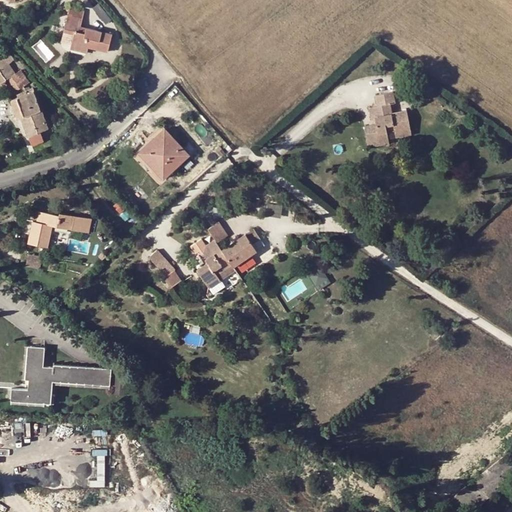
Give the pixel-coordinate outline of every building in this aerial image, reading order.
[(88,48),(107,53),(112,34),(86,27),(84,33),(78,32),(80,26),(84,11),(69,7),(62,32),(72,36),(70,45),(69,49),(87,53),(88,48)] [(72,36),(62,32),(59,42),(70,45),(72,36)] [(14,55),(6,47),(0,51),(0,55),(6,62),(14,55)] [(7,77),(13,72),(6,62),(0,55),(0,80),(1,82),(7,77)] [(7,77),(13,85),(19,86),(22,83),(13,72),(7,77)] [(408,87),(418,94),(424,86),(413,78),(408,87)] [(424,101),(431,92),(424,86),(418,94),(417,95),(424,101)] [(45,127),(32,90),(8,99),(14,119),(19,118),(24,133),(39,128),(45,127)] [(394,106),(392,95),(374,98),(376,109),(373,109),(375,127),(369,128),(363,129),(366,148),(372,147),(380,146),(378,136),(388,135),(392,134),(392,137),(409,135),(406,113),(390,116),(389,107),(394,106)] [(375,127),(373,109),(366,110),(369,128),(375,127)] [(39,128),(24,133),(27,142),(42,137),(39,128)] [(164,128),(138,150),(162,177),(188,154),(164,128)] [(378,136),(380,146),(372,147),(373,150),(390,147),(388,135),(378,136)] [(52,225),(70,228),(90,232),(92,218),(72,214),(58,212),(57,215),(40,212),(39,222),(31,221),(27,243),(48,247),(52,225)] [(217,225),(206,232),(214,244),(215,245),(226,238),(217,225)] [(252,231),(244,237),(250,246),(259,241),(252,231)] [(244,237),(243,236),(220,252),(231,268),(231,269),(255,253),(250,246),(244,237)] [(215,245),(214,244),(199,253),(206,265),(195,272),(207,290),(218,284),(215,278),(231,268),(220,252),(215,245)] [(37,271),(40,258),(27,255),(24,268),(37,271)] [(161,257),(152,265),(164,279),(169,290),(180,283),(175,272),(161,257)] [(322,288),(332,280),(321,266),(310,274),(322,288)] [(27,346),(25,379),(29,379),(28,389),(12,389),(11,401),(51,403),(53,381),(110,385),(111,368),(54,364),(53,367),(43,366),(44,347),(27,346)] [(458,493),(449,503),(460,511),(473,511),(486,498),(487,500),(510,480),(511,478),(511,463),(503,454),(471,483),(458,493)]
